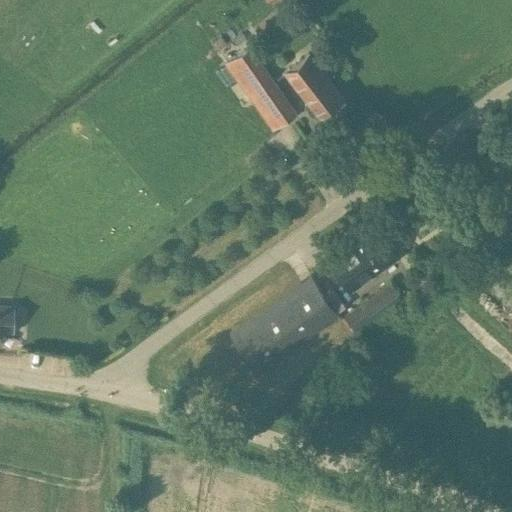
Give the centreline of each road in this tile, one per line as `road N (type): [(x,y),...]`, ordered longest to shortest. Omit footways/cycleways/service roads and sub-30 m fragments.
road 1 (unclassified): [(112,392),(137,353),(511,94)]
road 2 (unclassified): [(487,511),(112,392)]
